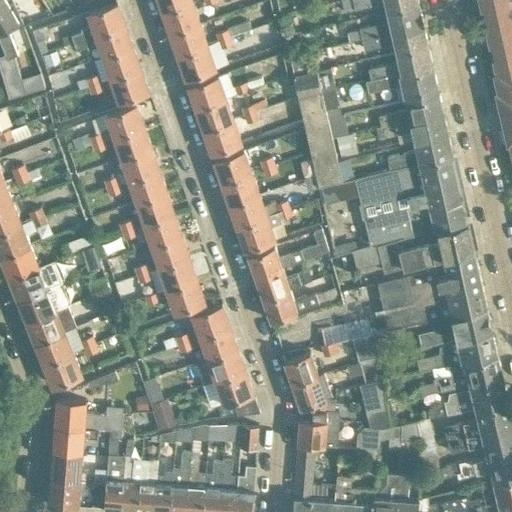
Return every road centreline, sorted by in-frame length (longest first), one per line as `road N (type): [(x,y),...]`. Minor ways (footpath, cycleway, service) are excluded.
road 1 (residential): [(138,0),(283,410),(273,511)]
road 2 (residential): [(511,306),(440,0)]
road 3 (residential): [(28,511),(37,388),(0,293)]
